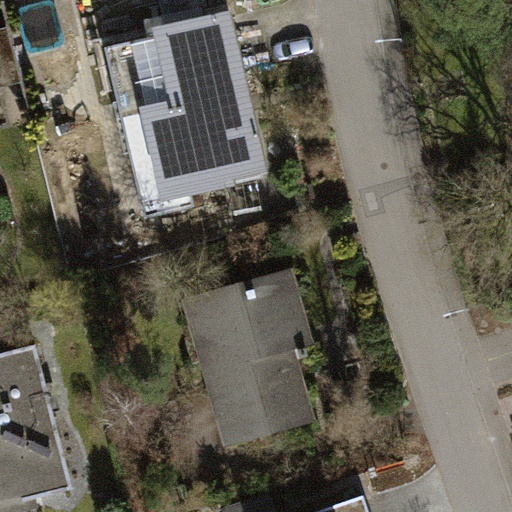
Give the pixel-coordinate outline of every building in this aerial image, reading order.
[(231,19),(107,52),(149,215),(274,182),(231,19)] [(298,274),(187,307),(230,451),(324,423),(304,355),(320,350),(298,274)] [(36,348),(0,357),(0,511),(45,511),(43,503),(76,494),(36,348)] [(277,511),(272,494),(227,508),(228,511),(277,511)] [(369,511),(365,498),(324,511),(369,511)]
